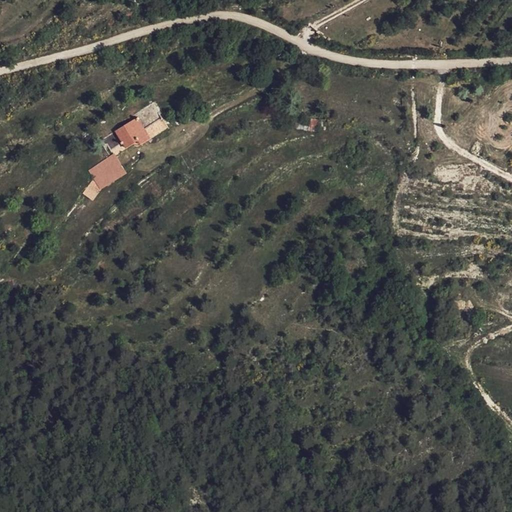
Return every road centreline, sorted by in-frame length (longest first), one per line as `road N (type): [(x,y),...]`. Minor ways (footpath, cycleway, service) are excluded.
road 1 (unclassified): [(0,70),(232,14),(369,64),(511,60)]
road 2 (track): [(445,62),(441,135),(511,179)]
road 3 (track): [(511,328),(480,344),(470,361),(482,394),(511,426)]
